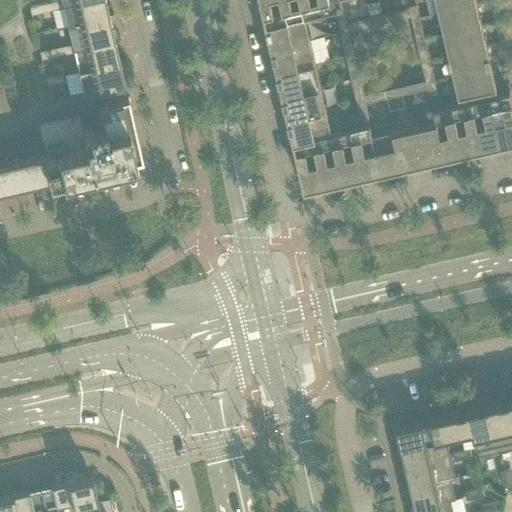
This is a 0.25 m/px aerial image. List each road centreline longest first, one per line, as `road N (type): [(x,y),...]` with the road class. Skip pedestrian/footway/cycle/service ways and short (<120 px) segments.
road 1 (residential): [(131,0),(167,187),(148,200),(0,235)]
road 2 (secondary): [(511,258),(209,333)]
road 3 (residential): [(511,350),(367,384),(350,402),(349,452),(365,511)]
road 4 (secondary): [(275,346),(511,289)]
road 5 (residential): [(511,172),(287,224)]
road 6 (residential): [(237,0),(287,224)]
road 7 (secondary): [(11,407),(176,373)]
road 8 (secondary): [(11,407),(121,412),(166,440)]
road 9 (unclassified): [(0,482),(87,462),(127,494),(131,511)]
road 10 (secondary): [(118,350),(0,375)]
